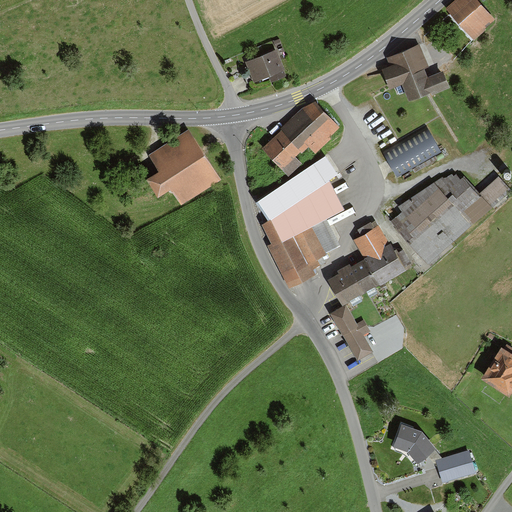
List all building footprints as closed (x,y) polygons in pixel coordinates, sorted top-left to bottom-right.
[(472,0),(463,0),(447,16),(469,39),(490,18),(472,0)] [(414,44),(387,56),(390,62),(384,65),(389,78),(398,75),(409,99),(448,81),(440,63),(425,70),(414,44)] [(244,59),(253,79),(268,72),(270,78),(284,72),(273,46),(244,59)] [(304,107),(262,148),(283,170),(296,158),(292,155),(304,142),(314,152),(340,127),(316,102),(304,107)] [(426,127),(384,151),(398,176),(441,152),(426,127)] [(189,128),(148,153),(158,168),(146,175),(158,193),(170,185),(181,202),(220,177),(189,128)] [(455,161),(389,215),(422,255),(506,187),(494,173),(476,187),(455,161)] [(327,173),(256,218),(290,280),(318,265),(312,253),(340,237),(326,210),(342,202),(327,173)] [(364,252),(328,274),(342,298),(402,260),(376,219),(353,233),(364,252)] [(343,301),(329,309),(358,355),(371,347),(343,301)] [(511,347),(498,340),(480,374),(508,388),(511,380),(511,347)] [(421,431),(402,425),(393,448),(406,453),(414,461),(432,447),(421,431)] [(472,470),(467,452),(438,461),(443,479),(472,470)]
